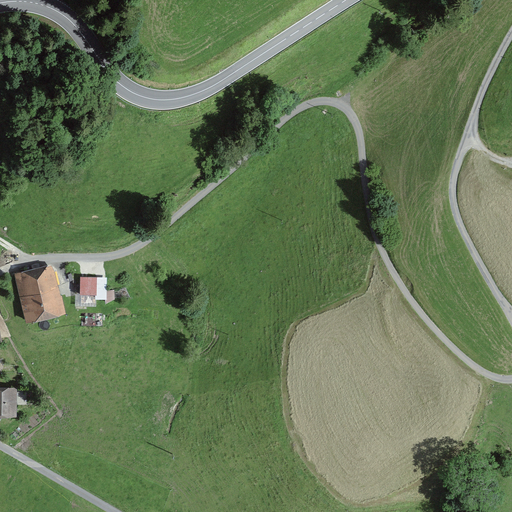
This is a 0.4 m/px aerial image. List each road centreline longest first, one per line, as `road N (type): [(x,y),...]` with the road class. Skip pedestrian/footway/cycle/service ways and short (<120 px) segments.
road 1 (unclassified): [(0,270),(28,259),(132,249),(290,114),(331,101),(357,127),(375,235),(404,290),(465,359),(511,379)]
road 2 (secondary): [(346,0),(211,86),(171,100),(123,87),(60,12),(0,3)]
road 3 (unclassified): [(503,303),(461,227),(453,183),(476,105),(511,32)]
road 4 (unclassified): [(114,511),(0,447)]
